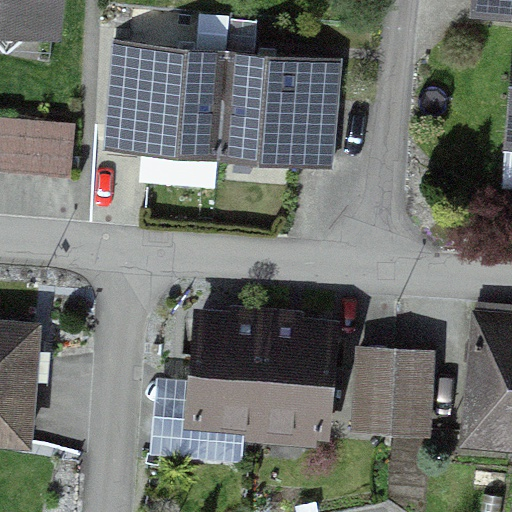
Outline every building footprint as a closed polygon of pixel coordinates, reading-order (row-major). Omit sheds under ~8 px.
[(0,0),(0,41),(76,46),(78,0),(0,0)] [(511,0),(484,0),(483,27),(511,27),(511,0)] [(230,165),(236,64),(115,56),(109,158),(230,165)] [(334,172),(340,70),(236,64),(230,165),(334,172)] [(0,179),(73,185),(78,135),(0,128),(0,179)] [(256,422),(265,317),(201,311),(190,421),(256,422)] [(511,317),(482,316),(474,450),(511,452),(511,317)] [(265,317),(256,422),(333,434),(339,325),(265,317)] [(48,326),(0,324),(0,448),(44,450),(48,326)] [(392,426),(394,348),(362,347),(360,425),(392,426)] [(394,348),(392,426),(428,427),(430,349),(394,348)] [(187,511),(188,470),(151,468),(152,511),(187,511)]
